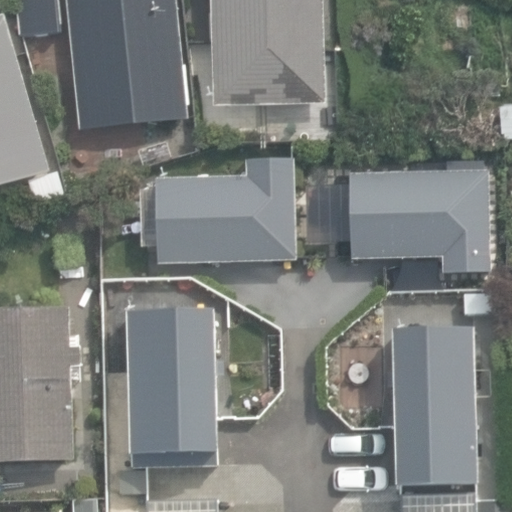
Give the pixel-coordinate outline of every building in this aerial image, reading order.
[(17,0),(21,35),(61,31),(57,0),(17,0)] [(67,0),(80,133),(190,122),(178,0),(67,0)] [(328,105),(325,0),(213,0),(216,108),(328,105)] [(0,17),(0,188),(30,179),(38,205),(67,196),(60,172),(53,174),(6,15),(0,17)] [(173,159),(197,152),(191,132),(167,139),(173,159)] [(299,262),(296,161),(248,163),(248,178),(158,180),(158,190),(142,191),(144,249),(161,249),(162,266),(299,262)] [(495,276),(492,174),(354,178),(357,261),(448,259),(449,277),(495,276)] [(61,236),(64,265),(85,262),(82,234),(61,236)] [(0,463),(78,461),(75,367),(86,367),(85,347),(75,347),(74,309),(0,310),(0,463)] [(134,471),(221,469),(217,312),(130,314),(134,471)] [(401,489),(479,487),(475,330),(397,332),(401,489)] [(78,501),(78,511),(101,511),(101,501),(78,501)]
